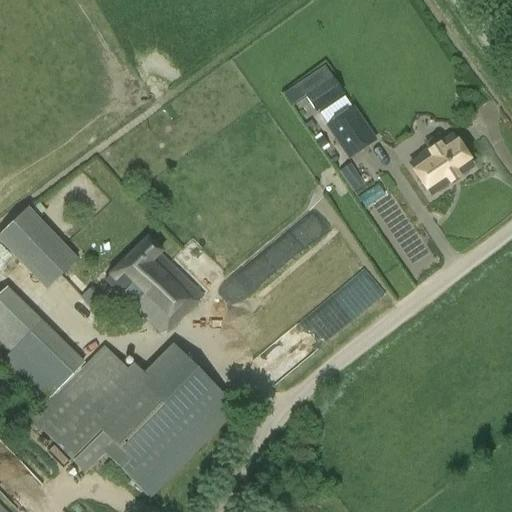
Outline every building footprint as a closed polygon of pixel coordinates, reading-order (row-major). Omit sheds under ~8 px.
[(343,92),(331,73),(301,92),(313,111),(343,92)] [(323,127),(347,162),(377,141),(353,106),(323,127)] [(412,165),(432,194),(474,166),(453,136),(446,142),(441,135),(426,144),(431,151),(412,165)] [(351,165),(340,172),(353,193),(364,186),(351,165)] [(0,234),(0,249),(41,293),(73,262),(25,211),(0,234)] [(146,241),(109,277),(109,276),(102,282),(129,309),(130,308),(158,337),(164,335),(165,336),(198,304),(198,303),(203,298),(159,254),(146,241)] [(238,294),(264,277),(258,267),(232,284),(238,294)] [(5,289),(0,293),(0,342),(10,353),(0,363),(0,377),(36,413),(37,414),(29,423),(83,476),(103,456),(149,502),(238,412),(171,346),(141,375),(132,365),(126,371),(102,348),(80,370),(79,369),(83,364),(5,289)] [(91,289),(81,297),(91,310),(101,303),(91,289)] [(277,366),(264,376),(270,385),(283,376),(277,366)]
